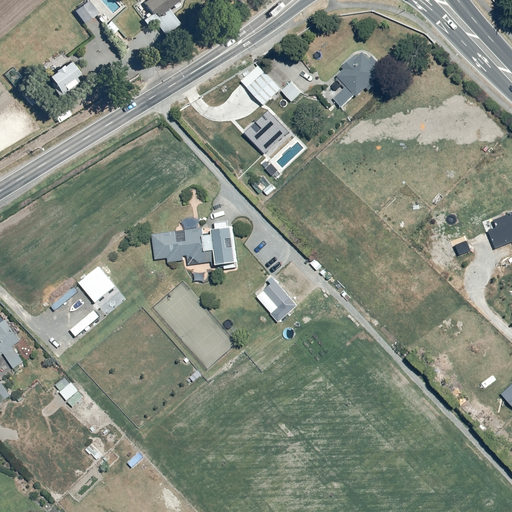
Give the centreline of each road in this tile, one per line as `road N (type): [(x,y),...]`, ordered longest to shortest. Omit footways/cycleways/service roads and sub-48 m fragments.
road 1 (tertiary): [(271,19),(0,191)]
road 2 (secondary): [(511,93),(420,0)]
